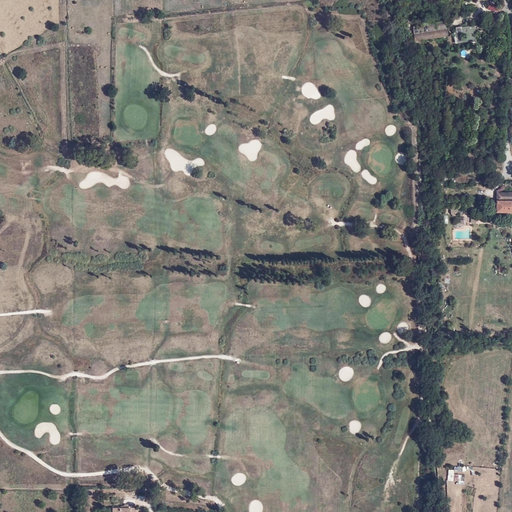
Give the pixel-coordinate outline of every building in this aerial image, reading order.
[(447,21),(413,26),(415,41),(449,36),(447,21)] [(473,32),(472,26),(465,27),(465,30),(462,30),(462,27),(456,27),(457,31),(455,31),(456,43),(466,41),(466,39),(474,38),(473,32)] [(99,43),(73,43),(76,141),(101,140),(99,43)] [(511,193),(497,193),(497,214),(511,214),(511,193)] [(457,481),(457,485),(464,485),(464,474),(454,474),(454,470),(448,470),(448,481),(457,481)]
